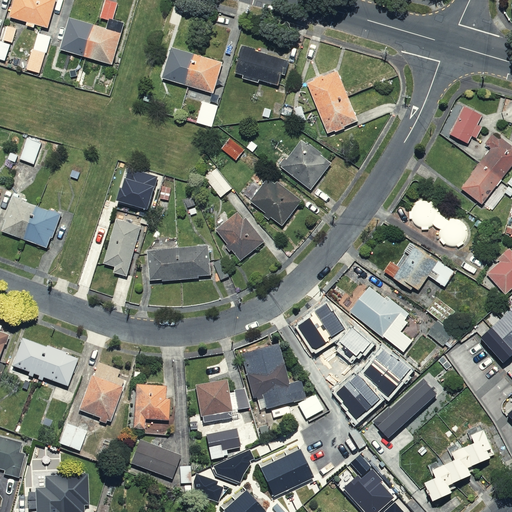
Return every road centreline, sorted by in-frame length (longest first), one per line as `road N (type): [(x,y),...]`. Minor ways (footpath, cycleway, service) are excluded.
road 1 (residential): [(0,283),(146,331),(205,329),(258,311),(311,271),(365,203),(413,126),(449,43)]
road 2 (unclassified): [(449,43),(298,0)]
